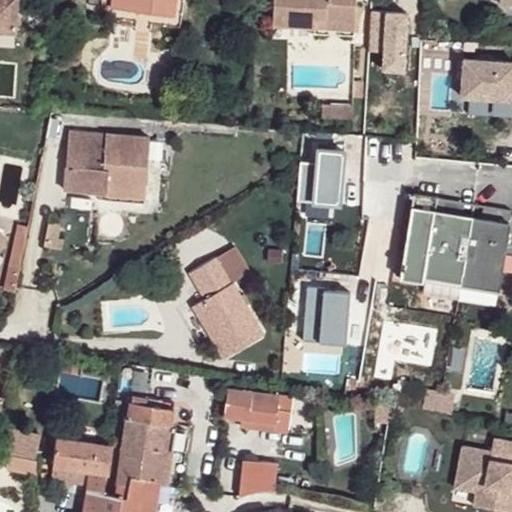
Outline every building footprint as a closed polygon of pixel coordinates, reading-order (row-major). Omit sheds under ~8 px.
[(18,0),(0,0),(0,46),(15,47),(16,31),(18,0)] [(112,0),(111,8),(134,11),(135,3),(175,8),(176,0),(112,0)] [(274,0),(273,25),(314,28),(315,19),(354,21),(355,0),(274,0)] [(135,3),(134,11),(174,16),(175,8),(135,3)] [(353,30),(354,21),(315,19),(314,28),(353,30)] [(511,62),(463,60),(461,97),(511,100),(511,62)] [(70,130),(66,190),(106,193),(107,183),(146,185),(149,136),(70,130)] [(304,135),(304,178),(336,179),(336,135),(304,135)] [(106,193),(106,199),(145,201),(146,185),(107,183),(106,193)] [(413,193),(400,277),(423,282),(424,276),(461,282),(472,215),(452,212),(454,200),(413,193)] [(472,215),(461,282),(499,288),(505,252),(511,214),(511,209),(493,206),(491,218),(472,215)] [(49,221),(44,244),(56,246),(60,223),(49,221)] [(18,223),(5,285),(15,287),(28,225),(18,223)] [(218,255),(233,281),(251,270),(236,245),(218,255)] [(268,248),(267,262),(282,263),(282,248),(268,248)] [(193,305),(224,358),(264,334),(233,281),(218,255),(191,271),(198,284),(214,276),(221,288),(206,298),(193,305)] [(198,284),(206,298),(221,288),(214,276),(198,284)] [(61,357),(59,370),(82,373),(84,361),(61,357)] [(289,369),(287,388),(313,391),(315,373),(289,369)] [(280,394),(227,388),(223,415),(235,416),(248,417),(262,420),(261,428),(276,430),(276,421),(280,394)] [(424,397),(422,411),(438,414),(441,400),(424,397)] [(441,400),(438,414),(450,416),(453,401),(441,400)] [(128,417),(124,442),(171,449),(172,447),(186,450),(187,443),(188,436),(183,435),(184,431),(183,431),(183,429),(175,428),(176,423),(171,423),(173,407),(132,401),(129,417),(128,417)] [(262,420),(248,417),(247,426),(261,428),(262,420)] [(110,445),(56,438),(52,479),(78,482),(88,484),(90,469),(107,471),(110,445)] [(14,439),(11,455),(36,459),(39,443),(14,439)] [(511,442),(495,439),(493,452),(465,446),(462,463),(459,480),(488,486),(484,509),(504,511),(511,511),(511,490),(511,486),(511,442)] [(124,442),(118,483),(129,485),(130,475),(159,481),(165,482),(168,466),(171,449),(124,442)] [(258,466),(242,464),(239,495),(255,490),(258,466)] [(88,489),(83,511),(118,511),(120,497),(116,495),(116,494),(104,492),(105,481),(107,471),(90,469),(88,484),(88,489)] [(120,497),(118,511),(153,511),(159,481),(130,475),(129,485),(118,483),(116,494),(116,495),(120,497)] [(488,486),(459,480),(457,489),(478,492),(475,506),(484,509),(488,486)] [(76,490),(72,511),(83,511),(88,489),(88,484),(78,482),(76,490)]
